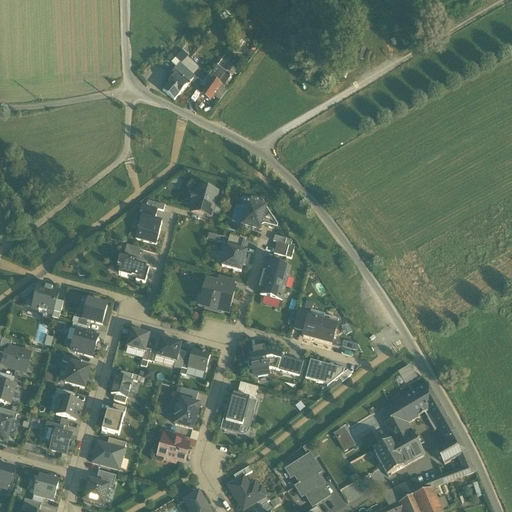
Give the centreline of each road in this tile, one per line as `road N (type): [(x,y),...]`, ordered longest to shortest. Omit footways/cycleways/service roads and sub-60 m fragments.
road 1 (residential): [(128,92),(256,149),(303,186),(407,338),(499,511)]
road 2 (residential): [(0,252),(126,155),(128,92)]
road 3 (residential): [(226,511),(200,471),(230,345)]
road 4 (residential): [(76,473),(121,314)]
road 5 (residential): [(0,112),(128,92)]
road 6 (residential): [(239,330),(361,364)]
